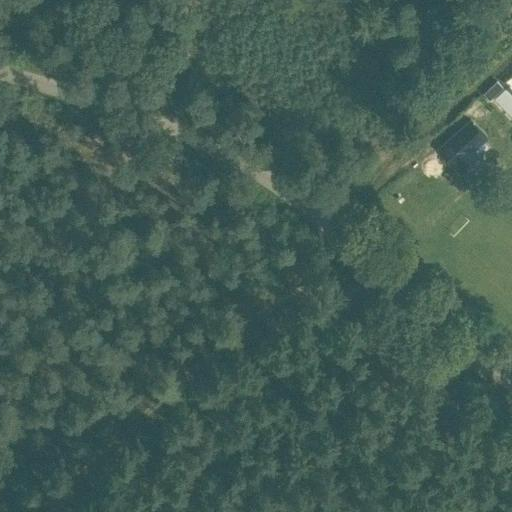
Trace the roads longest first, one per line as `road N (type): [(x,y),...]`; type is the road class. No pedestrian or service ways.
road 1 (unclassified): [(511,371),(237,146),(0,74)]
road 2 (track): [(20,511),(337,225)]
road 3 (track): [(511,33),(317,209)]
